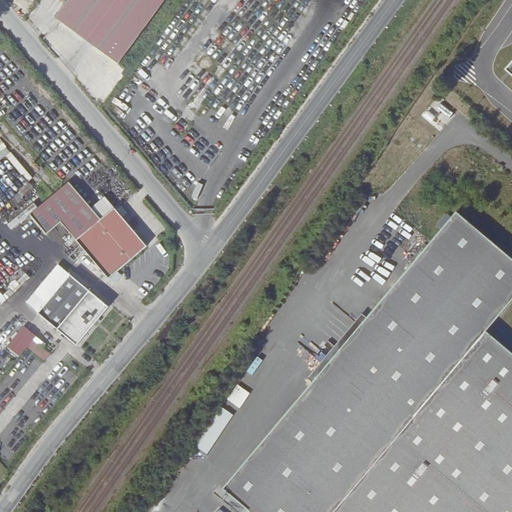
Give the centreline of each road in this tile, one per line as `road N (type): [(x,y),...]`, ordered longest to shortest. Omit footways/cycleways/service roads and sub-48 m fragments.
road 1 (unclassified): [(203,259),(183,221),(0,5)]
road 2 (unclassified): [(394,0),(203,259)]
road 3 (unclassified): [(6,511),(203,259)]
